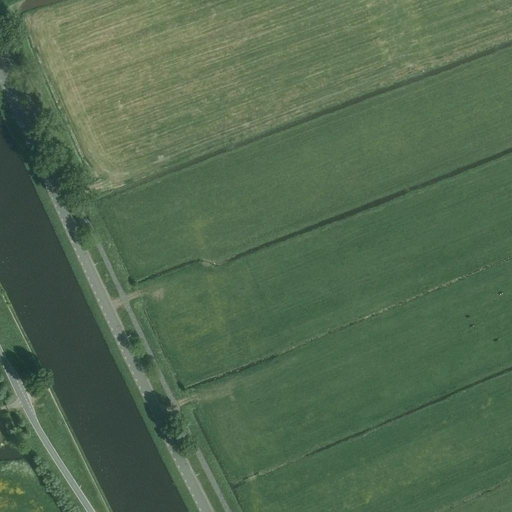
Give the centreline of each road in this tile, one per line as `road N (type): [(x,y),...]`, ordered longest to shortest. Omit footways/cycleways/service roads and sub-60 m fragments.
road 1 (tertiary): [(206,511),(0,66)]
road 2 (unclassified): [(90,511),(0,351)]
